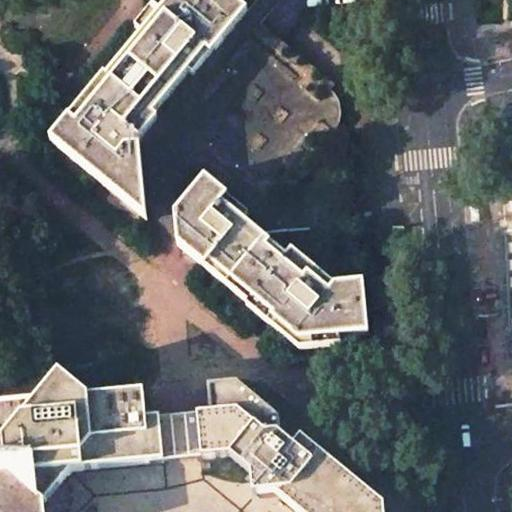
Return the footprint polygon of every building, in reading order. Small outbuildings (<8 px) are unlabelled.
[(84,96),(51,136),(143,215),(135,137),(154,115),(150,112),(186,71),(191,76),(245,10),(233,0),(160,0),(158,3),(139,27),(143,32),(106,75),(103,73),(84,96)] [(335,126),(332,75),(256,32),(251,32),(208,106),(208,121),(223,120),(224,138),(232,142),(240,142),(239,121),(221,110),(240,109),(239,94),(254,103),(245,119),(246,143),(247,142),(246,127),(268,139),(272,138),(283,145),(300,144),(309,128),(335,126)] [(511,173),(509,174),(503,188),(507,271),(511,352),(511,173)] [(233,200),(202,175),(172,209),(174,241),(249,304),(249,306),(300,351),(332,347),(331,337),(367,335),(362,282),(331,284),(309,265),(290,248),(284,256),(240,218),(245,211),(233,200)] [(478,204),(470,204),(471,222),(479,221),(478,204)] [(35,404),(0,406),(0,511),(38,511),(45,504),(36,490),(36,475),(167,463),(163,419),(148,420),(146,394),(91,398),(60,373),(35,404)] [(214,413),(200,414),(203,460),(235,456),(253,472),(253,495),(277,493),(298,511),(384,511),(384,507),(300,438),(294,446),(285,438),(284,418),(243,385),(213,386),(214,413)]
